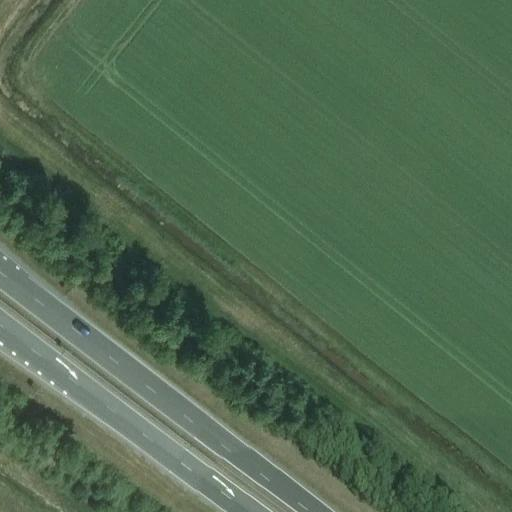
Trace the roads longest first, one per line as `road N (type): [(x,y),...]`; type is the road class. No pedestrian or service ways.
road 1 (trunk): [(317,511),(0,269)]
road 2 (trunk): [(0,327),(244,511)]
